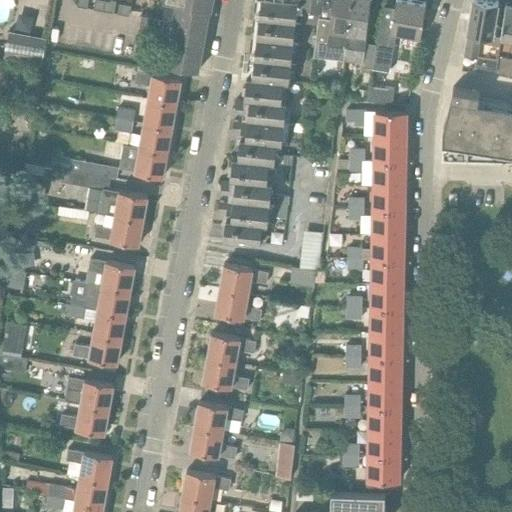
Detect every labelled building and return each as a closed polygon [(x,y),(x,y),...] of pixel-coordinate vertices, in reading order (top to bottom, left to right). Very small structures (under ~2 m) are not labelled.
[(78,0),(77,6),(87,8),(88,0),(78,0)] [(103,11),(105,2),(97,0),(95,0),(94,9),(103,11)] [(262,0),(261,17),(296,22),(298,0),(262,0)] [(298,0),(296,22),(318,24),(319,16),(322,16),(323,0),(298,0)] [(315,57),(326,59),(345,61),(352,0),(323,0),(322,16),(319,16),(318,24),(315,57)] [(377,45),(365,43),(372,0),(352,0),(345,61),(363,63),(362,67),(373,69),(377,45)] [(390,72),(397,33),(420,38),(424,21),(422,20),(426,3),(407,0),(396,0),(395,10),(383,8),(377,45),(373,69),(390,72)] [(499,3),(482,0),(473,0),(465,53),(462,72),(476,75),(477,67),(496,71),(499,54),(501,36),(500,26),(495,25),(499,3)] [(173,22),(207,29),(211,7),(177,1),(173,22)] [(103,11),(113,13),(115,3),(105,2),(103,11)] [(119,14),(129,16),(131,6),(121,4),(119,14)] [(511,5),(507,4),(501,36),(499,54),(511,56),(511,5)] [(140,26),(150,28),(151,18),(142,16),(140,26)] [(258,37),(294,41),(296,22),(261,17),(258,37)] [(169,43),(203,50),(207,29),(173,22),(169,43)] [(5,57),(42,64),(47,38),(10,31),(5,57)] [(137,43),(147,45),(148,35),(139,33),(137,43)] [(256,57),(292,62),(294,41),(258,37),(256,57)] [(165,65),(183,68),(199,71),(203,50),(169,43),(165,65)] [(134,59),(144,61),(146,51),(136,49),(134,59)] [(499,58),(496,71),(496,75),(508,78),(511,61),(511,56),(499,54),(499,58)] [(248,79),(285,82),(289,82),(292,62),(256,57),(245,56),(243,78),(248,79)] [(147,99),(176,104),(181,79),(156,75),(136,72),(135,83),(150,86),(147,99)] [(246,97),(282,101),(285,82),(248,79),(246,97)] [(367,102),(392,105),(394,89),(370,86),(367,102)] [(511,108),(478,103),(480,92),(454,88),(447,115),(444,129),(443,158),(511,160),(511,108)] [(244,119),(284,122),(287,101),(282,101),(246,97),(245,103),(236,102),(235,113),(245,114),(244,119)] [(143,122),(172,126),(176,104),(147,99),(143,122)] [(117,118),(134,121),(135,111),(119,107),(117,118)] [(346,122),(354,122),(354,110),(346,110),(346,122)] [(354,110),(354,122),(354,126),(366,126),(366,111),(354,110)] [(375,136),(406,136),(406,112),(376,111),(366,111),(366,126),(365,135),(375,136)] [(115,129),(132,132),(134,121),(117,118),(115,129)] [(241,138),(277,143),(282,143),(284,122),(244,119),(244,123),(234,121),(233,133),(241,134),(241,138)] [(138,148),(167,153),(172,126),(143,122),(138,148)] [(375,136),(375,150),(375,161),(405,162),(406,136),(375,136)] [(257,161),(270,163),(275,163),(277,143),(241,138),(238,158),(257,161)] [(123,145),(119,167),(119,168),(134,171),(134,172),(163,177),(167,153),(138,148),(123,145)] [(364,161),(364,149),(351,149),(350,161),(364,161)] [(283,164),(292,165),(293,156),(284,155),(283,164)] [(268,185),(268,181),(270,163),(257,161),(238,158),(233,157),(231,181),(268,185)] [(71,159),(69,171),(101,176),(104,165),(71,159)] [(362,172),(364,172),(364,161),(350,161),(350,170),(350,172),(362,172)] [(405,162),(375,161),(375,172),(374,185),(405,186),(405,162)] [(89,187),(103,189),(103,188),(110,189),(112,178),(101,176),(69,171),(63,169),(61,181),(61,182),(89,187)] [(235,199),(270,203),(273,182),(268,181),(268,185),(231,181),(231,182),(222,181),(221,193),(236,194),(235,199)] [(374,209),(404,209),(405,186),(374,185),(374,209)] [(118,191),(110,189),(103,188),(103,189),(89,187),(85,209),(99,212),(114,215),(114,216),(143,222),(148,195),(118,190),(118,191)] [(349,208),(365,208),(366,197),(350,197),(350,202),(349,208)] [(227,219),(263,224),(268,224),(270,203),(235,199),(235,204),(220,202),(219,213),(227,214),(227,219)] [(287,218),(289,206),(278,204),(277,217),(287,218)] [(59,214),(74,217),(75,208),(60,205),(59,214)] [(365,208),(349,208),(349,210),(349,220),(365,220),(365,208)] [(404,209),(374,209),(373,236),(404,236),(404,209)] [(97,225),(94,237),(138,245),(143,222),(114,216),(111,228),(97,225)] [(224,239),(261,244),(263,224),(227,219),(224,239)] [(373,236),(373,248),(373,261),(403,261),(404,236),(373,236)] [(362,261),(363,248),(349,247),(348,260),(362,261)] [(101,284),(130,290),(135,266),(102,260),(91,258),(89,269),(104,272),(101,284)] [(362,271),(362,261),(348,260),(348,271),(362,271)] [(403,261),(373,261),(372,284),(403,285),(403,261)] [(220,288),(249,294),(252,283),(266,286),(269,272),(225,264),(220,288)] [(304,286),(314,288),(317,271),(300,268),(292,267),(290,284),(304,286)] [(10,287),(25,290),(29,274),(14,271),(10,287)] [(71,305),(126,313),(130,290),(101,284),(101,285),(89,283),(87,296),(74,293),(71,305)] [(372,309),(402,310),(403,285),(372,284),(372,309)] [(216,314),(245,319),(245,318),(260,321),(262,309),(247,307),(249,294),(220,288),(216,314)] [(347,309),(362,309),(363,297),(347,297),(347,309)] [(92,333),(121,338),(126,313),(71,305),(67,304),(66,311),(70,312),(70,316),(95,320),(92,333)] [(347,309),(347,319),(362,319),(362,309),(347,309)] [(371,333),(402,334),(402,310),(372,309),(371,333)] [(2,347),(17,350),(21,324),(7,321),(2,347)] [(31,350),(34,325),(28,324),(24,350),(31,350)] [(88,358),(117,364),(121,338),(92,333),(90,346),(75,344),(73,355),(88,358)] [(208,358),(237,363),(239,351),(254,354),(256,341),(241,339),(241,338),(212,333),(208,358)] [(371,356),(401,357),(402,334),(371,333),(371,356)] [(361,356),(362,346),(346,346),(346,356),(361,356)] [(0,361),(0,368),(25,373),(28,358),(1,353),(0,361)] [(346,367),(361,368),(361,356),(346,356),(346,367)] [(370,380),(401,381),(401,357),(371,356),(370,380)] [(203,382),(232,388),(232,387),(247,390),(250,379),(235,376),(237,363),(208,358),(203,382)] [(68,402),(109,410),(113,384),(70,376),(66,401),(68,402)] [(370,408),(400,408),(401,381),(370,380),(370,408)] [(345,407),(361,407),(361,395),(345,395),(345,407)] [(62,414),(60,425),(75,428),(104,434),(109,410),(68,402),(66,414),(62,414)] [(196,426),(225,431),(227,419),(242,422),(244,410),(200,402),(196,426)] [(345,407),(344,418),(360,418),(361,407),(345,407)] [(369,431),(400,432),(400,408),(370,408),(369,431)] [(191,451),(220,457),(220,456),(235,459),(237,447),(222,445),(225,431),(196,426),(191,451)] [(369,456),(399,456),(400,432),(369,431),(369,456)] [(278,477),(292,479),(296,444),(281,442),(280,451),(279,465),(278,477)] [(344,455),(359,455),(360,444),(344,444),(344,455)] [(79,474),(108,479),(112,456),(68,448),(66,460),(81,463),(79,474)] [(344,466),(359,466),(359,455),(344,455),(344,466)] [(368,481),(399,482),(399,456),(369,456),(368,481)] [(183,496),(212,502),(214,488),(229,491),(232,479),(188,471),(183,496)] [(50,484),(48,495),(67,499),(74,500),(103,505),(108,479),(79,474),(77,488),(50,484)] [(384,511),(385,494),(367,493),(332,492),(332,511),(318,511),(319,511),(313,511),(384,511)] [(65,510),(67,499),(48,495),(46,506),(65,510)] [(179,511),(209,511),(212,502),(183,496),(179,511)] [(102,511),(103,505),(74,500),(72,511),(102,511)]
